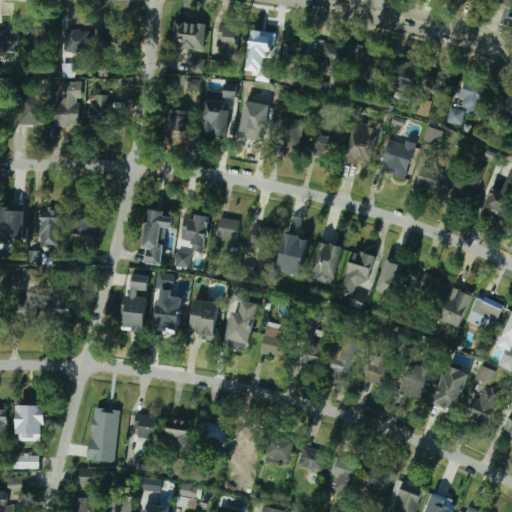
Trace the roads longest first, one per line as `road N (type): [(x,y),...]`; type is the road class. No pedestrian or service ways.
road 1 (residential): [(511,481),(391,429),(286,397),(103,367),(0,365)]
road 2 (residential): [(511,263),(364,209),(247,180),(111,163),(0,163)]
road 3 (residential): [(45,511),(134,165),(154,0)]
road 4 (secondary): [(324,0),(511,49)]
